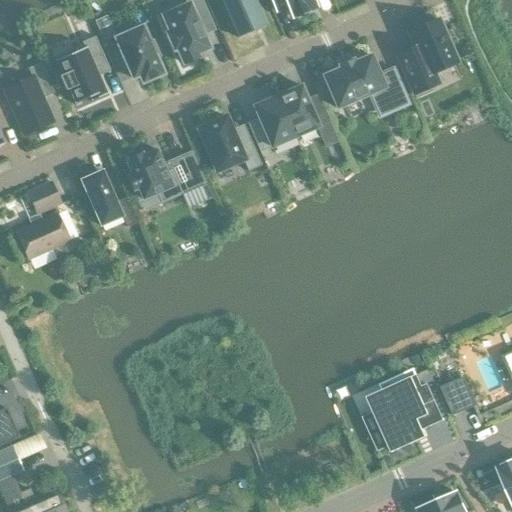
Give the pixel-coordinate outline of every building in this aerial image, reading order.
[(199,28),(211,23),(200,0),(185,0),(188,5),(163,16),(170,33),(167,34),(174,50),(177,49),(184,65),(198,58),(196,54),(208,48),(199,28)] [(219,0),(236,37),(265,25),(265,26),(266,25),(255,0),(219,0)] [(270,0),(276,11),(287,7),(292,18),(294,17),(306,12),(306,11),(315,7),(312,0),(270,0)] [(114,34),(106,16),(94,21),(102,40),(114,34)] [(438,82),(434,73),(456,63),(437,19),(430,22),(428,18),(413,24),(415,29),(408,32),(414,47),(396,55),(414,95),(415,94),(437,85),(439,84),(438,82)] [(160,57),(153,41),(149,42),(142,26),(114,38),(121,54),(120,54),(128,71),(129,71),(132,79),(139,76),(142,83),(163,74),(156,58),(160,57)] [(459,26),(448,31),(451,38),(463,33),(459,26)] [(95,37),(81,42),(84,48),(55,61),(55,62),(56,62),(62,75),(58,77),(65,91),(68,90),(74,103),(73,103),(74,105),(90,98),(91,100),(90,101),(90,102),(107,94),(107,93),(105,94),(96,71),(108,66),(95,37)] [(340,69),(323,76),(337,108),(369,94),(374,108),(388,101),(393,112),(409,105),(393,69),(378,75),(370,56),(353,63),(352,60),(338,66),(340,69)] [(54,93),(41,63),(28,69),(32,78),(4,90),(24,135),(52,123),(41,99),(54,93)] [(301,86),(277,96),(295,137),(329,122),(320,101),(309,106),(301,86)] [(295,137),(277,96),(253,107),(262,126),(251,131),(260,152),(295,137)] [(248,136),(236,141),(225,117),(197,129),(216,172),(243,160),(248,172),(261,166),(248,136)] [(131,175),(127,177),(138,202),(156,194),(159,203),(181,193),(167,160),(161,162),(156,150),(143,156),(142,153),(127,160),(128,162),(126,163),(131,175)] [(188,181),(200,175),(190,153),(178,159),(188,181)] [(102,171),(80,180),(100,226),(121,217),(126,228),(138,223),(127,198),(116,203),(102,171)] [(36,214),(59,204),(49,182),(26,192),(36,214)] [(67,240),(55,214),(15,232),(27,258),(67,240)] [(511,351),(502,356),(511,380),(511,351)] [(384,390),(367,398),(377,420),(389,446),(390,449),(410,440),(416,437),(410,423),(420,419),(415,409),(435,401),(427,384),(422,387),(417,375),(384,390)] [(465,377),(440,387),(453,416),(477,405),(465,377)] [(0,445),(18,437),(5,408),(0,409),(0,445)] [(0,451),(0,478),(21,469),(11,447),(0,451)] [(503,466),(498,468),(504,482),(500,484),(507,499),(511,497),(511,499),(511,459),(502,464),(503,466)] [(66,511),(57,491),(35,501),(30,490),(20,494),(25,506),(10,511),(66,511)] [(436,502),(418,509),(419,511),(465,511),(458,495),(457,493),(454,494),(436,502)]
